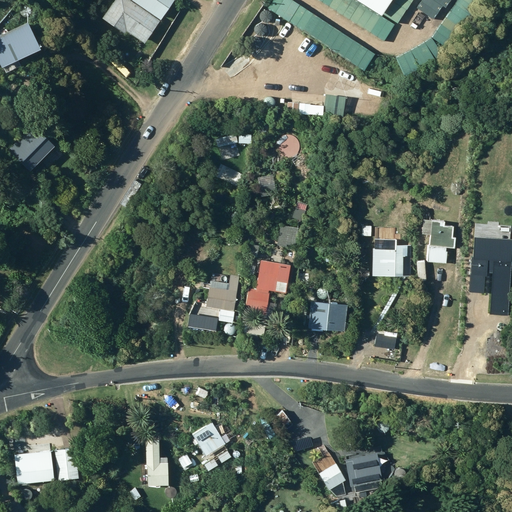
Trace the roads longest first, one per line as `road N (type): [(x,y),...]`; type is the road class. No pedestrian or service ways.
road 1 (residential): [(0,397),(206,364),(511,394)]
road 2 (residential): [(0,373),(232,0)]
